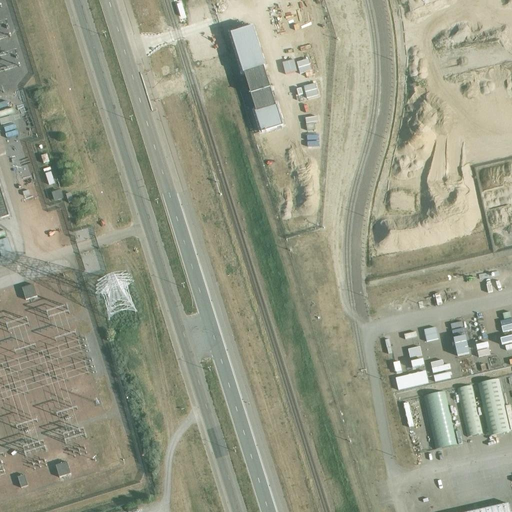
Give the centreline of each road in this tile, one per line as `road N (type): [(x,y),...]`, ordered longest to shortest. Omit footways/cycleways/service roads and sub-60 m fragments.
road 1 (primary): [(78,0),(239,511)]
road 2 (primary): [(267,511),(108,0)]
road 3 (unknown): [(402,511),(376,352),(381,334),(398,322),(511,297)]
road 4 (unknown): [(395,480),(511,451)]
